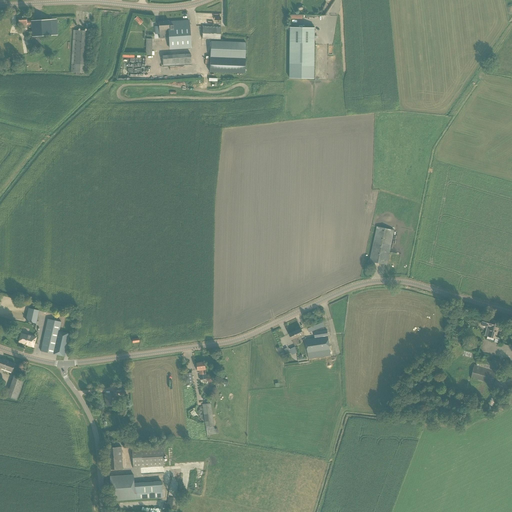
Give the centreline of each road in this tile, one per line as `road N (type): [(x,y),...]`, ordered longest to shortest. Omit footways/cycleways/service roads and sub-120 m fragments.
road 1 (secondary): [(511,312),(413,283),(375,281),(230,341),(64,364)]
road 2 (tertiary): [(0,5),(170,8),(207,0)]
road 3 (unclassified): [(102,511),(95,432),(64,364)]
